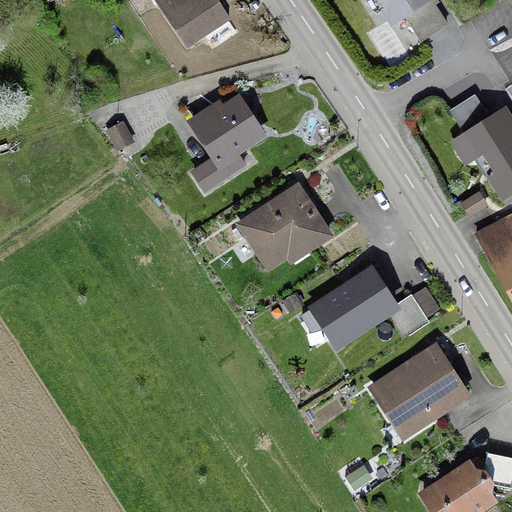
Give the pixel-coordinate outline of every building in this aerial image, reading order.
[(185,0),(154,0),(185,47),(207,32),(204,27),(221,15),(211,0),(190,0),(187,2),(185,0)] [(438,3),(436,0),(379,0),(398,28),(438,3)] [(221,113),(217,107),(190,124),(213,160),(191,174),(203,192),(242,167),(233,152),(258,135),(237,102),(221,113)] [(511,117),(507,109),(449,143),(465,169),(477,162),(501,203),(511,196),(511,117)] [(119,124),(106,131),(117,151),(130,144),(119,124)] [(327,237),(295,189),(238,226),(266,269),(287,255),(284,251),(298,242),(304,251),(327,237)] [(477,196),(461,206),(467,216),(483,206),(477,196)] [(511,216),(474,237),(511,304),(511,216)] [(335,346),(393,309),(369,272),(311,310),(335,346)] [(464,396),(434,349),(370,390),(400,437),(402,436),(404,439),(434,420),(432,416),(464,396)] [(481,474),(471,471),(467,466),(431,489),(441,505),(441,509),(445,510),(446,511),(474,511),(491,502),(487,497),(490,486),(509,490),(511,473),(511,459),(485,454),(481,474)] [(356,470),(348,476),(356,489),(365,483),(356,470)]
